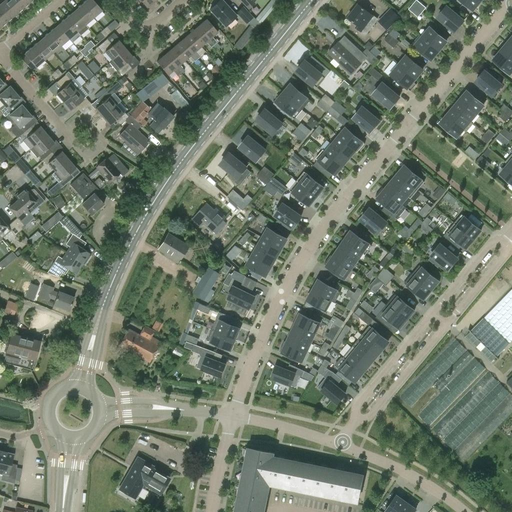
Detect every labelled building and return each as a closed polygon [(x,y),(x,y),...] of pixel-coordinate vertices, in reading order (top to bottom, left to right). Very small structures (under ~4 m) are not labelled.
[(22,8),(15,0),(1,0),(3,2),(14,15),(22,8)] [(86,0),(81,5),(93,18),(101,11),(91,0),(86,0)] [(139,0),(146,8),(155,1),(154,0),(139,0)] [(224,27),(236,16),(220,0),(219,0),(217,2),(216,2),(215,2),(212,5),(211,6),(212,7),(209,10),(224,27)] [(250,0),(239,0),(248,9),(254,4),(250,0)] [(416,0),(412,5),(421,13),(426,8),(416,0)] [(458,0),(472,11),(480,1),(478,0),(458,0)] [(3,2),(0,4),(0,15),(6,22),(14,15),(3,2)] [(81,5),(73,12),(85,25),(93,18),(81,5)] [(364,34),(376,19),(358,5),(348,18),(356,25),(355,27),(364,34)] [(421,13),(412,5),(408,10),(417,18),(421,13)] [(243,7),(237,12),(246,23),(252,17),(243,7)] [(454,31),(463,22),(445,7),(437,17),(454,31)] [(398,17),(390,10),(378,21),(386,29),(398,17)] [(65,19),(80,36),(88,29),(85,25),(73,12),(65,19)] [(57,26),(68,39),(72,43),(80,36),(65,19),(57,26)] [(206,19),(197,27),(213,45),(216,43),(212,37),(217,33),(206,19)] [(57,26),(49,33),(60,46),(68,39),(57,26)] [(210,48),(213,45),(197,27),(189,34),(200,47),(205,43),(210,48)] [(430,28),(422,37),(438,51),(446,42),(430,28)] [(393,30),(389,34),(396,40),(400,35),(393,30)] [(52,53),(60,46),(49,33),(40,40),(52,53)] [(189,34),(181,41),(197,59),(200,57),(195,51),(200,47),(189,34)] [(399,42),(396,40),(389,34),(384,41),(393,49),(399,42)] [(366,49),(362,53),(343,36),(328,54),(351,75),(365,59),(373,65),(378,60),(366,49)] [(430,61),(438,51),(422,37),(414,47),(430,61)] [(104,52),(111,60),(125,49),(118,41),(112,46),(106,39),(97,47),(103,54),(104,52)] [(40,40),(32,47),(44,60),(52,53),(40,40)] [(194,62),(197,59),(181,41),(173,48),(184,61),(189,57),(194,62)] [(511,49),(506,44),(500,52),(511,62),(511,49)] [(370,50),(377,56),(380,51),(374,46),(370,50)] [(35,67),(44,60),(32,47),(24,54),(35,67)] [(173,48),(164,55),(180,73),(184,71),(179,65),(184,61),(173,48)] [(125,49),(111,60),(108,63),(115,71),(117,70),(122,76),(131,68),(126,62),(132,57),(125,49)] [(511,70),(511,62),(500,52),(492,61),(509,75),(511,70)] [(177,76),(180,73),(164,55),(156,62),(167,75),(173,71),(177,76)] [(406,56),(398,66),(414,79),(422,70),(406,56)] [(316,88),(324,78),(304,62),(296,71),(316,88)] [(412,82),(414,79),(398,66),(390,75),(410,92),(416,85),(412,82)] [(382,76),(372,68),(368,73),(378,81),(382,76)] [(500,80),(486,68),(475,81),(492,96),(501,86),(497,83),(500,80)] [(55,94),(63,102),(76,91),(69,83),(71,81),(65,75),(56,83),(61,89),(55,94)] [(0,94),(9,87),(5,90),(1,85),(3,84),(0,80),(0,94)] [(283,93),(302,110),(310,101),(291,84),(283,93)] [(390,108),(399,98),(381,84),(373,94),(390,108)] [(0,107),(0,110),(6,118),(22,104),(18,100),(19,99),(9,87),(0,94),(0,100),(3,105),(0,107)] [(95,109),(102,117),(115,106),(121,101),(110,88),(97,99),(100,104),(95,109)] [(83,99),(76,91),(63,102),(70,111),(76,106),(79,110),(88,102),(85,98),(83,99)] [(467,91),(460,100),(476,114),(483,105),(467,91)] [(302,110),(283,93),(275,102),(294,119),(302,110)] [(330,108),(331,107),(334,103),(325,95),(321,100),(330,108)] [(326,113),(327,112),(330,108),(321,100),(317,105),(326,113)] [(460,100),(453,108),(470,121),(476,114),(460,100)] [(142,102),(129,115),(138,123),(148,112),(155,118),(152,121),(153,122),(149,127),(158,134),(162,129),(173,117),(162,108),(162,109),(156,104),(151,110),(142,102)] [(335,102),(334,103),(331,107),(340,115),(345,110),(335,102)] [(17,138),(29,127),(34,123),(30,118),(31,117),(21,106),(22,105),(22,104),(6,118),(13,126),(10,129),(17,138)] [(499,110),(502,112),(509,118),(511,113),(511,111),(503,105),(499,110)] [(115,106),(102,117),(109,125),(115,120),(119,125),(128,117),(124,112),(122,114),(115,106)] [(337,120),(340,115),(331,107),(330,108),(327,112),(337,120)] [(371,109),(368,113),(361,108),(353,117),(371,132),(379,122),(377,120),(380,116),(371,109)] [(453,108),(447,115),(463,129),(466,132),(473,124),(470,121),(453,108)] [(273,134),(282,124),(264,110),(256,120),(273,134)] [(505,122),(509,118),(502,112),(498,117),(505,122)] [(120,148),(134,158),(148,142),(136,130),(140,125),(138,123),(129,115),(124,121),(128,125),(118,136),(125,142),(122,145),(120,148)] [(463,129),(447,115),(439,124),(456,138),(463,129)] [(297,129),(306,136),(311,131),(301,123),(297,129)] [(319,125),(315,130),(320,134),(324,129),(319,125)] [(33,146),(46,135),(39,126),(33,131),(29,127),(17,138),(21,142),(23,141),(30,149),(33,146)] [(346,128),(338,137),(355,151),(357,153),(365,144),(346,128)] [(293,133),(302,141),(306,136),(297,129),(293,133)] [(488,129),(485,134),(491,139),(495,135),(488,129)] [(511,135),(503,129),(499,134),(506,139),(509,142),(511,137),(511,135)] [(320,134),(315,130),(311,135),(316,139),(320,134)] [(487,144),(491,139),(485,134),(481,139),(487,144)] [(502,144),(506,139),(499,134),(495,138),(502,144)] [(42,160),(51,152),(48,148),(53,143),(53,142),(46,135),(33,146),(30,149),(37,157),(38,156),(42,160)] [(257,161),(265,151),(247,137),(239,147),(257,161)] [(338,137),(332,144),(349,158),(355,151),(338,137)] [(332,144),(326,152),(342,166),(349,158),(332,144)] [(3,151),(14,163),(19,158),(8,146),(3,151)] [(464,152),(474,160),(478,155),(468,147),(464,152)] [(303,157),(307,152),(303,148),(299,153),(303,157)] [(326,176),(330,171),(335,174),(342,166),(326,152),(323,149),(315,158),(318,160),(313,165),(326,176)] [(47,163),(54,171),(68,160),(61,152),(55,157),(51,152),(42,160),(46,165),(47,163)] [(303,160),(294,153),(290,157),(299,165),(303,160)] [(250,173),(245,169),(246,168),(228,154),(220,164),(238,178),(235,181),(240,186),(250,173)] [(480,156),(476,162),(486,169),(490,164),(480,156)] [(30,170),(19,158),(14,163),(25,174),(30,170)] [(106,158),(96,168),(109,183),(119,174),(121,177),(128,171),(119,162),(113,167),(106,158)] [(68,160),(54,171),(51,174),(58,182),(47,192),(51,197),(73,178),(69,173),(75,168),(68,160)] [(405,166),(398,174),(417,190),(424,182),(421,179),(425,174),(415,165),(410,170),(405,166)] [(511,184),(511,168),(508,165),(500,175),(511,184)] [(261,172),(270,180),(274,175),(265,167),(261,172)] [(30,170),(25,174),(36,187),(41,182),(30,170)] [(297,181),(316,197),(324,187),(304,171),(297,181)] [(270,180),(261,172),(257,177),(266,185),(270,180)] [(70,185),(85,201),(81,205),(91,215),(103,204),(95,195),(99,191),(82,173),(70,185)] [(398,174),(391,182),(411,198),(417,190),(398,174)] [(271,179),(268,184),(274,188),(277,183),(271,179)] [(289,190),(309,206),(316,197),(297,181),(289,190)] [(411,198),(391,182),(385,189),(383,188),(382,188),(401,204),(407,196),(410,199),(411,198)] [(274,188),(268,184),(264,189),(274,196),(277,191),(274,188)] [(437,192),(441,196),(445,191),(441,187),(437,192)] [(14,196),(17,200),(29,214),(44,201),(34,190),(29,194),(23,188),(14,196)] [(407,208),(401,204),(382,188),(375,196),(386,206),(382,211),(395,222),(407,208)] [(233,190),(227,196),(243,210),(253,199),(248,195),(243,199),(233,190)] [(453,205),(457,201),(447,192),(443,197),(453,205)] [(60,194),(52,199),(57,209),(65,204),(60,194)] [(25,218),(29,214),(17,200),(8,208),(16,218),(12,222),(19,231),(25,227),(24,226),(26,224),(27,220),(25,218)] [(220,212),(218,213),(208,203),(197,215),(214,230),(226,217),(220,212)] [(282,204),(275,215),(294,228),(301,217),(282,204)] [(426,204),(422,208),(427,212),(431,208),(426,204)] [(427,212),(422,208),(418,213),(423,217),(427,212)] [(386,223),(369,209),(361,218),(371,227),(368,230),(376,236),(386,223)] [(58,211),(41,226),(46,231),(63,217),(58,211)] [(454,223),(474,239),(481,230),(462,214),(454,223)] [(262,215),(259,220),(264,224),(267,218),(262,215)] [(423,222),(432,229),(436,225),(426,217),(423,222)] [(0,218),(0,238),(10,230),(14,236),(19,231),(12,222),(7,226),(0,218)] [(432,229),(423,222),(418,227),(428,235),(432,229)] [(466,248),(474,239),(454,223),(447,232),(466,248)] [(410,227),(406,232),(411,236),(415,231),(410,227)] [(268,228),(263,238),(281,248),(287,239),(268,228)] [(411,236),(406,232),(401,228),(397,233),(407,241),(411,236)] [(247,231),(242,236),(247,240),(251,235),(247,231)] [(345,240),(365,255),(372,245),(351,231),(345,240)] [(167,234),(157,250),(178,263),(188,247),(167,234)] [(70,248),(66,253),(83,264),(89,254),(80,248),(84,242),(73,235),(66,245),(70,248)] [(243,244),(247,240),(242,236),(238,240),(243,244)] [(276,257),(281,248),(263,238),(258,247),(276,257)] [(339,249),(356,261),(362,253),(365,255),(345,240),(339,249)] [(390,251),(394,255),(401,247),(395,243),(389,250),(390,251)] [(414,251),(404,243),(400,248),(410,256),(414,251)] [(446,272),(457,259),(440,244),(431,254),(442,263),(439,266),(446,272)] [(258,247),(253,255),(271,266),(276,257),(258,247)] [(356,261),(339,249),(333,257),(331,255),(350,269),(356,261)] [(380,263),(384,267),(394,255),(390,251),(380,263)] [(12,252),(0,261),(0,265),(3,269),(17,257),(12,252)] [(232,260),(236,256),(232,252),(228,256),(232,260)] [(76,274),(83,264),(66,253),(62,259),(58,257),(47,273),(59,277),(61,273),(65,274),(69,269),(76,274)] [(265,276),(271,266),(253,255),(247,265),(254,269),(263,275),(265,276)] [(324,264),(344,278),(350,269),(331,255),(324,264)] [(374,265),(370,270),(375,273),(379,268),(374,265)] [(412,274),(431,290),(439,281),(419,265),(412,274)] [(193,292),(204,299),(220,273),(209,267),(193,292)] [(384,267),(380,272),(390,279),(394,275),(384,267)] [(260,280),(263,275),(254,269),(251,275),(260,280)] [(375,273),(370,270),(366,274),(371,278),(375,273)] [(246,276),(235,271),(231,277),(242,283),(246,276)] [(390,279),(380,272),(376,276),(386,284),(390,279)] [(431,290),(412,274),(404,283),(424,299),(431,290)] [(313,290),(335,302),(341,292),(318,279),(313,290)] [(39,286),(30,283),(25,297),(34,300),(39,286)] [(228,298),(239,303),(236,309),(245,313),(247,308),(249,309),(252,302),(255,304),(259,295),(235,283),(228,298)] [(69,311),(73,298),(58,293),(58,294),(51,291),(53,288),(43,285),(38,298),(48,301),(49,298),(55,300),(53,305),(69,311)] [(355,293),(360,296),(363,291),(358,287),(355,293)] [(497,356),(511,340),(511,288),(471,331),(468,329),(470,332),(465,337),(475,348),(481,342),(485,346),(480,352),(491,363),(496,357),(498,359),(499,358),(497,356)] [(360,296),(355,293),(349,289),(346,295),(356,302),(360,296)] [(335,302),(313,290),(307,300),(325,310),(331,300),(335,302)] [(387,303),(407,319),(415,310),(395,294),(387,303)] [(19,304),(8,300),(3,310),(14,315),(19,304)] [(200,303),(197,309),(208,314),(211,307),(200,303)] [(407,319),(387,303),(380,312),(399,328),(407,319)] [(370,313),(374,308),(369,304),(365,309),(370,313)] [(363,311),(358,308),(354,312),(359,316),(363,311)] [(240,328),(234,326),(231,324),(233,318),(223,314),(220,320),(216,330),(212,329),(235,339),(240,328)] [(295,324),(315,333),(320,323),(300,314),(295,324)] [(335,324),(341,327),(343,323),(332,317),(330,321),(335,324)] [(291,333),(311,342),(315,333),(295,324),(291,333)] [(332,329),(337,332),(341,327),(335,324),(332,329)] [(345,325),(342,330),(347,333),(351,328),(345,325)] [(362,334),(381,350),(389,341),(370,325),(362,334)] [(142,329),(138,336),(128,330),(119,346),(149,362),(160,343),(150,338),(152,334),(142,329)] [(231,350),(235,339),(212,329),(207,340),(231,350)] [(342,330),(339,335),(344,339),(347,333),(342,330)] [(311,342),(291,333),(287,342),(284,341),(306,351),(311,342)] [(324,337),(332,341),(334,336),(328,333),(326,333),(324,337)] [(11,334),(4,360),(3,361),(2,362),(3,363),(4,364),(5,363),(30,370),(30,371),(31,371),(32,371),(33,370),(33,369),(33,368),(40,341),(11,334)] [(187,334),(185,340),(196,345),(199,339),(187,334)] [(362,334),(353,345),(372,361),(381,350),(362,334)] [(339,335),(336,341),(341,344),(344,339),(339,335)] [(410,408),(467,350),(455,339),(399,396),(410,408)] [(184,347),(192,349),(194,344),(186,341),(184,347)] [(306,351),(284,341),(279,351),(301,361),(306,351)] [(341,344),(336,341),(333,346),(338,349),(341,344)] [(322,347),(327,350),(330,345),(325,342),(322,347)] [(372,361),(353,345),(343,357),(347,361),(347,360),(362,373),(372,361)] [(213,374),(221,376),(225,364),(213,360),(216,352),(202,347),(199,355),(201,356),(196,367),(206,371),(205,372),(212,375),(213,374)] [(327,350),(322,347),(318,353),(323,356),(327,350)] [(440,391),(474,357),(467,351),(433,385),(440,391)] [(429,426),(464,391),(486,369),(474,357),(417,415),(429,426)] [(325,359),(321,365),(326,368),(330,362),(325,359)] [(347,361),(340,369),(346,375),(355,382),(362,373),(347,360),(347,361)] [(289,371),(276,366),(272,378),(280,381),(279,383),(286,385),(287,384),(295,387),(300,376),(302,377),(304,371),(305,370),(291,365),(289,371)] [(313,367),(309,373),(315,376),(318,370),(313,367)] [(337,403),(345,393),(335,384),(340,378),(336,374),(329,369),(323,376),(325,378),(318,387),(337,403)] [(310,374),(304,371),(302,377),(312,380),(314,376),(310,374)] [(431,429),(464,461),(465,462),(511,413),(511,394),(488,371),(431,429)] [(203,450),(197,448),(194,458),(201,459),(203,450)] [(349,498),(358,500),(363,475),(356,474),(355,476),(349,474),(349,472),(341,471),(341,473),(335,472),(335,469),(285,459),(285,461),(278,460),(279,458),(277,457),(277,460),(272,459),(273,453),(251,448),(249,456),(247,455),(243,474),(245,475),(244,481),(242,481),(240,489),(243,489),(241,495),(239,495),(238,503),(240,503),(238,509),(236,509),(235,511),(261,511),(267,486),(264,485),(266,479),(273,480),(272,482),(349,498)] [(0,451),(0,472),(7,474),(6,478),(15,480),(16,468),(10,466),(13,454),(0,451)] [(137,458),(119,490),(135,499),(143,485),(160,495),(169,479),(152,469),(153,467),(137,458)] [(399,511),(406,502),(396,495),(384,511),(399,511)] [(406,502),(399,511),(413,511),(416,509),(406,502)]
